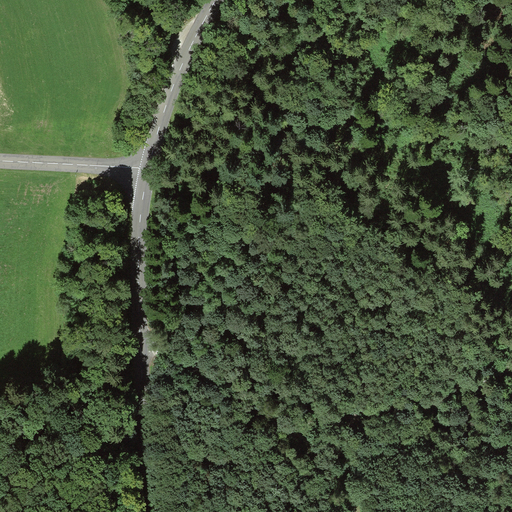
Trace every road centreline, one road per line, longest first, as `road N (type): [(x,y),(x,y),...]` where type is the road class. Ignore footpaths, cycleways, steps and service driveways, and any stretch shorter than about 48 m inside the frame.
road 1 (tertiary): [(146,167),(136,241),(147,511)]
road 2 (track): [(351,511),(347,493),(280,424),(177,355),(139,346)]
road 3 (track): [(280,424),(407,404),(511,366)]
road 4 (tertiary): [(214,0),(146,167)]
road 5 (tertiary): [(146,167),(0,160)]
